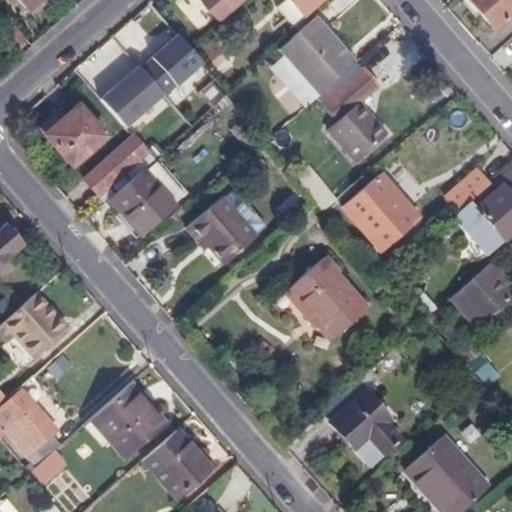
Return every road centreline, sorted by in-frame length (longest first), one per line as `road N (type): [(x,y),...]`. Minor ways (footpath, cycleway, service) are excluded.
road 1 (residential): [(309,511),(0,157)]
road 2 (residential): [(0,107),(121,0)]
road 3 (residential): [(409,0),(511,117)]
